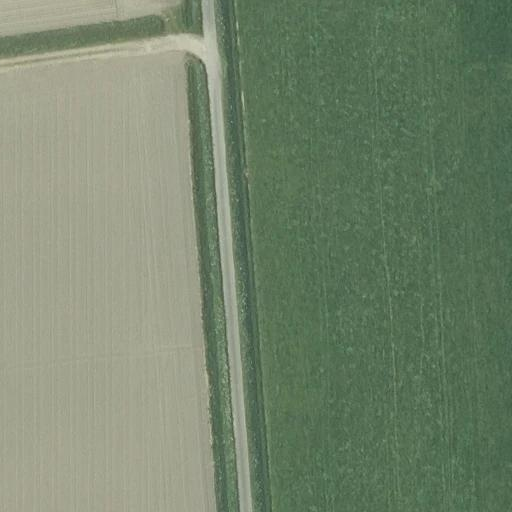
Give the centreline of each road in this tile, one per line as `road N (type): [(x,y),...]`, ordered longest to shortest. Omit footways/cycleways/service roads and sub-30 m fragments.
road 1 (unclassified): [(242,511),(204,0)]
road 2 (unknown): [(0,57),(206,29)]
